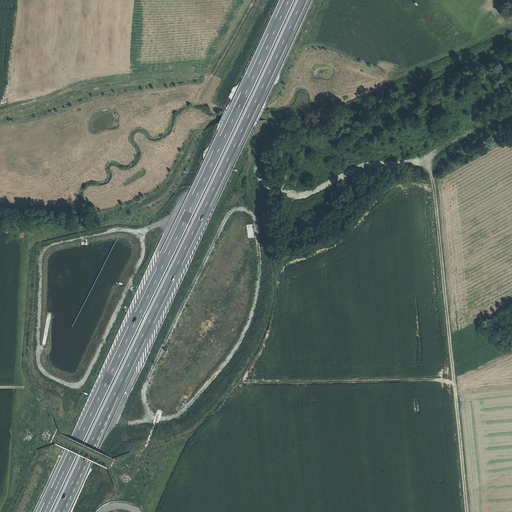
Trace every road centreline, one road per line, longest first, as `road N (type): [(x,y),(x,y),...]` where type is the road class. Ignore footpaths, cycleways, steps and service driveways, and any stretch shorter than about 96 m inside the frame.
road 1 (motorway): [(286,0),(45,511)]
road 2 (motorway): [(60,511),(301,0)]
road 3 (track): [(511,107),(426,159),(467,511)]
road 4 (track): [(247,0),(210,68),(87,83),(0,112)]
road 5 (track): [(59,439),(120,464),(184,441),(218,384),(239,382)]
road 6 (track): [(454,382),(239,382)]
road 7 (track): [(426,159),(361,165),(305,194),(267,185),(256,169)]
road 8 (track): [(17,387),(23,233),(0,228)]
